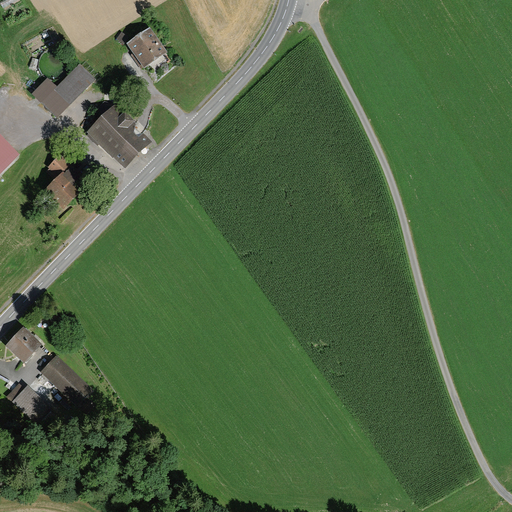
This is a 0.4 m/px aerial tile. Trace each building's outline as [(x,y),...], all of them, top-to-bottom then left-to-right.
[(150,33),(131,47),(145,67),(165,53),(150,33)] [(48,82),(35,95),(57,117),(93,81),(80,69),(58,92),(48,82)] [(116,110),(92,134),(125,167),(149,143),(116,110)] [(0,135),(0,176),(20,156),(0,135)] [(61,180),(47,193),(64,210),(80,194),(72,187),(80,179),(61,160),(51,169),(61,180)] [(40,347),(24,332),(8,348),(25,363),(40,347)] [(56,360),(44,373),(80,406),(92,392),(56,360)] [(23,386),(11,399),(39,425),(51,411),(23,386)]
